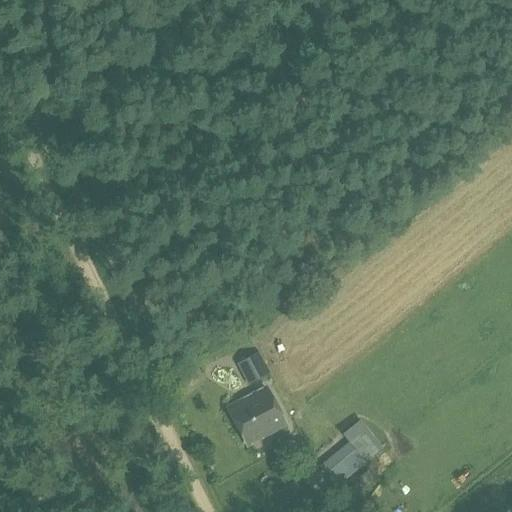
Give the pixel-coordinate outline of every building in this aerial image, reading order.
[(237,363),(249,386),(270,374),(259,352),(237,363)] [(247,442),(285,422),(267,388),(229,408),(247,442)] [(342,434),(347,441),(364,462),(382,447),(360,419),(342,434)] [(364,462),(347,441),(319,464),(336,486),(364,462)] [(374,479),(367,470),(357,479),(363,487),(374,479)]
